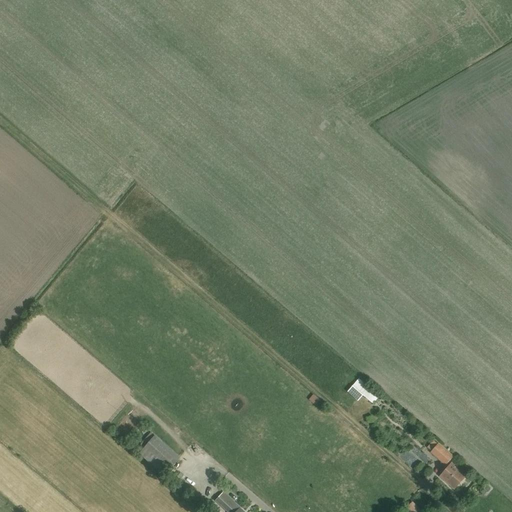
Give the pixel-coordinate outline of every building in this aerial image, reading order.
[(360,400),(364,395),(355,387),(350,391),(360,400)] [(316,395),(312,399),(319,405),(323,401),(316,395)] [(179,458),(154,436),(138,454),(163,476),(179,458)] [(453,457),(438,444),(431,452),(446,465),(453,457)] [(465,476),(451,463),(439,477),(453,490),(465,476)] [(417,468),(425,476),(429,472),(422,464),(417,468)] [(242,511),(223,494),(216,501),(227,511),(242,511)] [(408,509),(410,511),(424,511),(425,511),(415,502),(408,509)]
